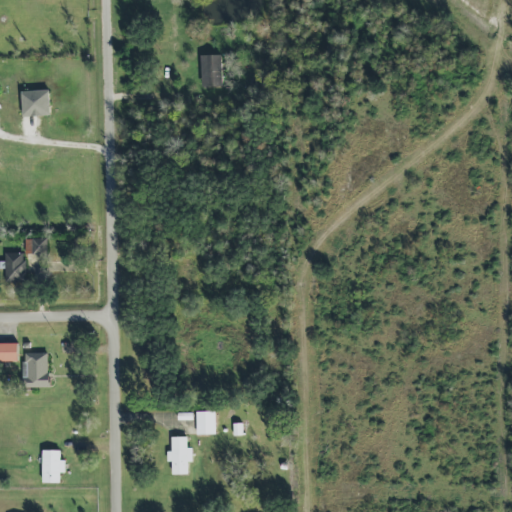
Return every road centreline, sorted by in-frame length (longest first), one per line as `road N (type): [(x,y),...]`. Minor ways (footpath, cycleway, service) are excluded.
road 1 (track): [(312,511),(314,259),(478,116),(511,56)]
road 2 (residential): [(121,511),(110,0)]
